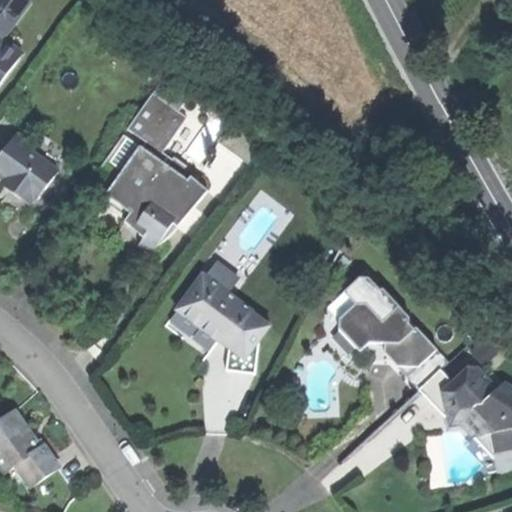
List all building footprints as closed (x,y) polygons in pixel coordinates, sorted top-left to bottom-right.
[(0,0),(0,82),(22,53),(2,37),(29,2),(25,0),(0,0)] [(152,95),(126,129),(146,144),(141,150),(139,148),(119,175),(129,183),(117,199),(119,206),(129,215),(123,223),(127,226),(130,223),(135,228),(140,233),(137,237),(142,240),(137,247),(150,255),(155,244),(158,246),(176,230),(172,226),(182,213),(176,210),(192,186),(166,166),(170,159),(161,154),(186,119),(152,95)] [(16,135),(0,156),(0,174),(8,180),(8,192),(15,197),(27,205),(32,199),(36,202),(57,172),(27,150),(31,145),(16,135)] [(323,228),(335,236),(348,216),(336,208),(323,228)] [(255,377),(259,341),(270,327),(201,277),(176,312),(218,343),(221,339),(228,344),(224,373),(238,374),(255,377)] [(347,342),(360,355),(370,345),(384,346),(384,356),(407,380),(436,352),(415,330),(413,332),(408,327),(409,320),(381,292),(366,306),(356,306),(337,324),(337,331),(347,342)] [(439,372),(418,393),(443,418),(448,415),(463,430),(473,440),(488,437),(494,464),(511,459),(511,391),(504,386),(502,387),(497,392),(485,379),(481,383),(468,370),(452,385),(439,372)] [(491,375),(485,379),(497,392),(502,387),(491,375)] [(0,466),(4,474),(17,467),(29,488),(57,472),(43,446),(36,450),(31,440),(34,439),(26,425),(17,410),(0,419),(0,466)] [(447,434),(463,430),(448,415),(443,418),(445,426),(447,434)] [(511,476),(511,459),(494,464),(497,479),(511,476)]
